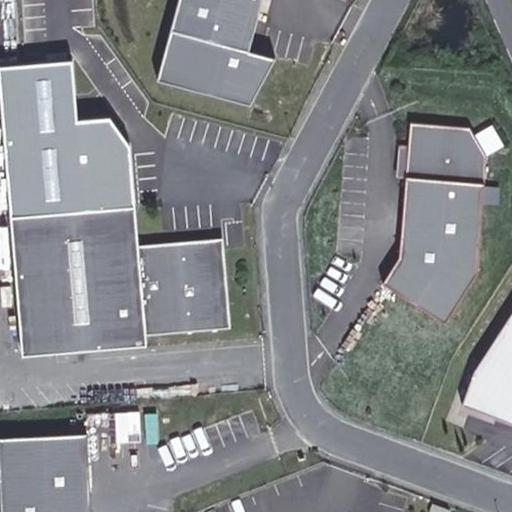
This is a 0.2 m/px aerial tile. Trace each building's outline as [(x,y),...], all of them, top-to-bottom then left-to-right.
[(184,0),(166,79),(264,102),(275,53),(257,49),(268,0),(184,0)] [(471,130),(410,124),(401,261),(383,284),(446,323),(479,276),(488,158),(471,130)] [(230,323),(222,243),(211,235),(139,241),(135,203),(7,216),(22,354),(146,341),(145,332),(230,323)] [(511,305),(471,371),(459,406),(511,424),(511,305)] [(120,441),(144,439),(141,409),(117,411),(120,441)] [(92,511),(88,436),(0,440),(0,478),(2,511),(92,511)]
